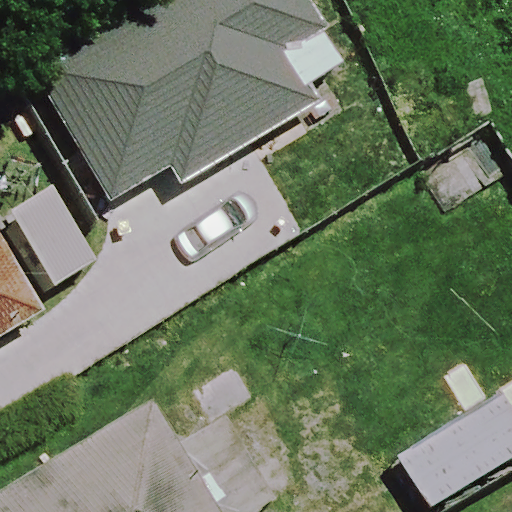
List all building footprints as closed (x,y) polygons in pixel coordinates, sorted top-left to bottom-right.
[(0,78),(0,132),(23,120),(0,78)] [(511,194),(511,187),(470,127),(413,167),(458,232),(511,194)] [(191,270),(143,189),(50,244),(98,325),(191,270)] [(0,347),(16,339),(0,309),(0,347)] [(453,511),(511,467),(511,448),(447,363),(350,438),(407,511),(453,511)] [(0,511),(193,511),(138,417),(0,496),(0,511)]
